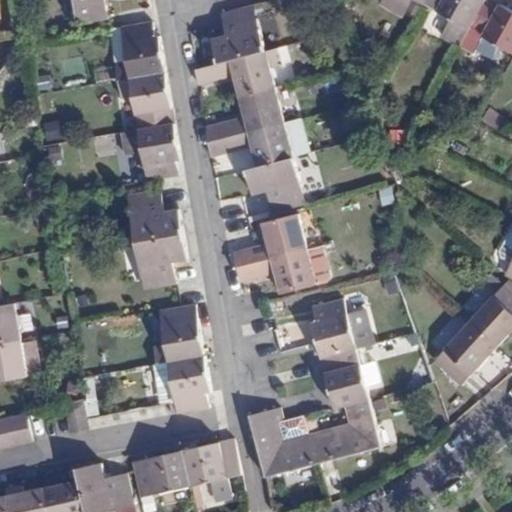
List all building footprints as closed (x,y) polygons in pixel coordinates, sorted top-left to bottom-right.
[(74,0),(79,25),(110,19),(107,0),(74,0)] [(409,0),(380,0),(380,1),(402,13),(409,0)] [(424,0),(423,2),(450,18),(442,35),(458,44),(468,27),(483,0),(424,0)] [(511,8),(497,0),(483,0),(468,27),(482,35),(501,46),(511,51),(511,8)] [(221,63),(268,51),(257,5),(223,13),(226,25),(228,34),(214,37),(221,63)] [(121,80),(168,72),(162,36),(157,37),(155,22),(123,27),(128,60),(118,61),(121,80)] [(123,27),(110,29),(116,62),(118,61),(128,60),(123,27)] [(501,46),(482,35),(478,47),(494,56),(501,46)] [(241,96),(279,86),(274,67),(284,64),(280,48),(268,51),(221,63),(198,70),(201,85),(236,77),(241,96)] [(135,95),(141,129),(177,123),(168,72),(121,80),(124,96),(135,95)] [(210,142),(289,121),(279,86),(241,96),(247,114),(207,124),(210,142)] [(0,117),(0,124),(13,122),(11,116),(0,117)] [(210,142),(213,157),(255,146),(261,167),(298,157),(289,121),(210,142)] [(145,150),(150,180),(160,179),(181,175),(178,160),(183,159),(177,123),(141,129),(125,132),(128,152),(145,150)] [(269,191),(276,216),(311,207),(301,168),(298,157),(261,167),(249,170),(256,194),(269,191)] [(131,193),(139,242),(186,234),(181,209),(166,212),(162,188),(154,189),(140,192),(131,193)] [(239,267),(310,248),(300,213),(264,223),(268,243),(235,252),(239,267)] [(186,234),(139,242),(146,289),(178,283),(175,262),(190,259),(186,234)] [(313,244),(314,247),(321,246),(329,244),(328,239),(313,244)] [(314,247),(310,248),(319,282),(329,279),(332,275),(325,248),(321,246),(314,247)] [(239,267),(243,283),(277,273),(284,292),(319,283),(319,282),(310,248),(239,267)] [(511,290),(506,285),(471,323),(499,349),(511,334),(511,290)] [(315,322),(319,343),(323,358),(360,348),(375,345),(370,322),(353,327),(346,298),(315,306),(318,320),(315,322)] [(0,343),(24,339),(18,303),(0,305),(0,343)] [(182,307),(162,310),(168,344),(171,361),(206,355),(198,304),(182,307)] [(499,349),(471,323),(437,361),(465,386),(499,349)] [(0,381),(29,377),(30,371),(25,345),(24,339),(0,343),(0,381)] [(25,345),(30,371),(42,368),(37,342),(25,345)] [(157,345),(159,363),(171,361),(168,344),(157,345)] [(360,348),(323,358),(336,407),(336,408),(347,406),(373,399),(360,348)] [(172,401),(172,405),(173,414),(211,407),(208,392),(213,391),(206,355),(171,361),(176,391),(178,400),(172,401)] [(159,363),(157,364),(162,394),(176,391),(171,361),(159,363)] [(176,391),(162,394),(164,406),(172,405),(172,401),(178,400),(176,391)] [(84,399),(66,403),(73,432),(91,429),(89,420),(84,399)] [(373,399),(347,406),(351,423),(311,433),(318,463),(383,445),(373,399)] [(287,424),(286,421),(282,407),(251,415),(268,477),(318,463),(311,433),(287,439),(282,425),(287,424)] [(20,444),(35,441),(29,413),(14,417),(20,444)] [(0,424),(5,448),(20,444),(14,417),(0,419),(0,424)] [(236,439),(185,450),(193,485),(200,484),(244,474),(236,439)] [(135,461),(137,471),(143,497),(193,485),(185,450),(135,461)] [(79,468),(82,480),(88,511),(104,511),(137,505),(130,472),(107,478),(104,463),(79,468)] [(88,511),(82,480),(47,486),(50,503),(52,511),(88,511)] [(200,484),(193,485),(198,507),(205,506),(200,484)] [(7,489),(9,494),(24,491),(23,485),(7,489)] [(9,494),(12,511),(49,511),(44,486),(24,491),(9,494)] [(0,511),(12,511),(9,494),(0,496),(0,511)]
